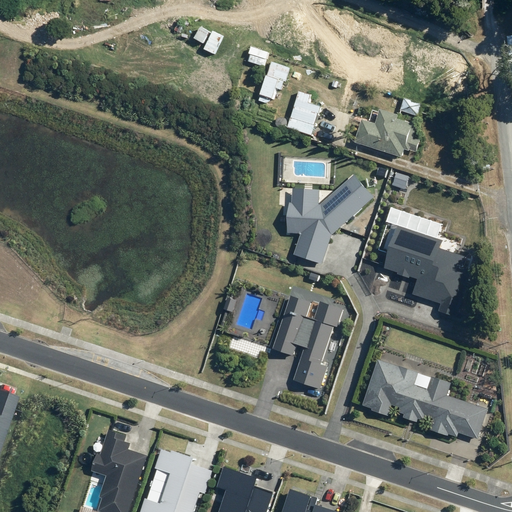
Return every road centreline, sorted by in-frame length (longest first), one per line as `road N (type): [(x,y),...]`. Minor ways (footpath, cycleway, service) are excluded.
road 1 (residential): [(0,342),(511,510)]
road 2 (residential): [(494,48),(511,194)]
